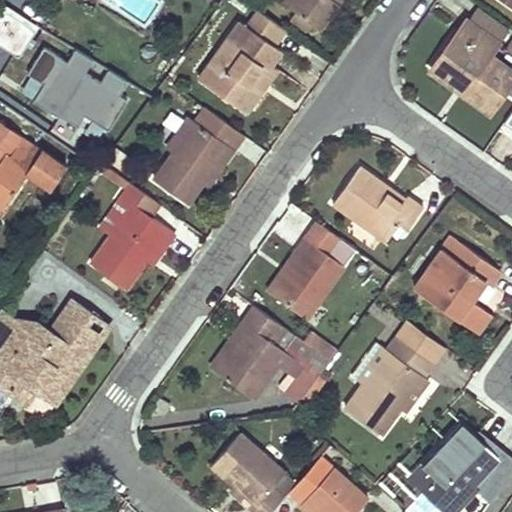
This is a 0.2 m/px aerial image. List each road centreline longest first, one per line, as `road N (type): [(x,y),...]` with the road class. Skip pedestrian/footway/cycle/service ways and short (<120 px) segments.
road 1 (residential): [(98,441),(348,83)]
road 2 (residential): [(348,83),(511,198)]
